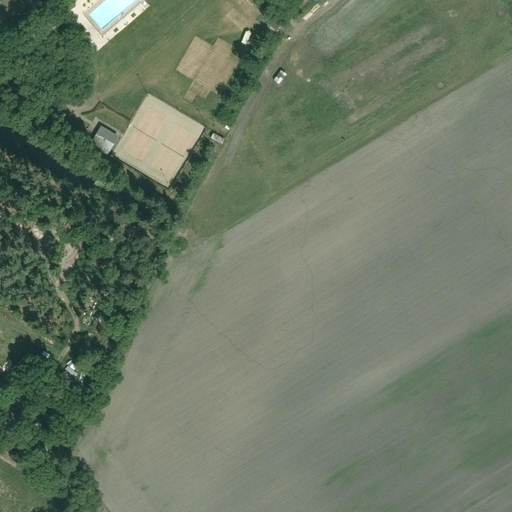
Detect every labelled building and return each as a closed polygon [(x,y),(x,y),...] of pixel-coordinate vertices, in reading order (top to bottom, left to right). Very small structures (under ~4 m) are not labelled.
[(63,10),(71,3),(68,0),(67,1),(65,0),(63,0),(58,4),(63,10)] [(276,31),(280,25),(270,18),(266,24),(276,31)] [(96,134),(90,145),(107,155),(114,145),(96,134)] [(54,404),(62,397),(58,394),(59,392),(51,385),(43,394),(54,404)] [(2,409),(17,420),(25,409),(9,398),(2,409)] [(63,418),(70,415),(64,401),(57,405),(63,418)]
